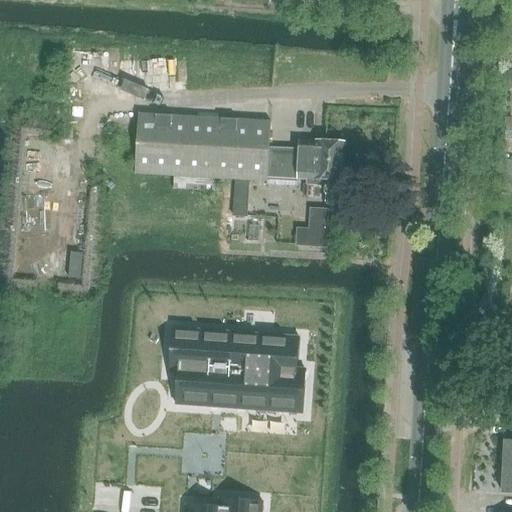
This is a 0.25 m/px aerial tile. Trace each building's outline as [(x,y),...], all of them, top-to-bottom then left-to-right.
[(139,117),(135,176),(148,177),(175,179),(174,190),(215,192),(215,181),(264,184),(265,177),(326,181),(325,204),(344,205),(344,197),(346,197),(350,143),(316,141),(316,143),(300,142),(300,150),(268,148),(269,125),(148,118),(139,117)] [(234,207),(233,217),(248,217),(248,207),(234,207)] [(299,230),(298,246),(326,248),(328,210),(311,209),(309,230),(299,230)] [(174,329),(171,372),(180,372),(177,404),(304,413),(307,370),(298,370),(301,338),(174,329)] [(189,505),(188,511),(262,511),(263,502),(221,499),(220,507),(189,505)]
